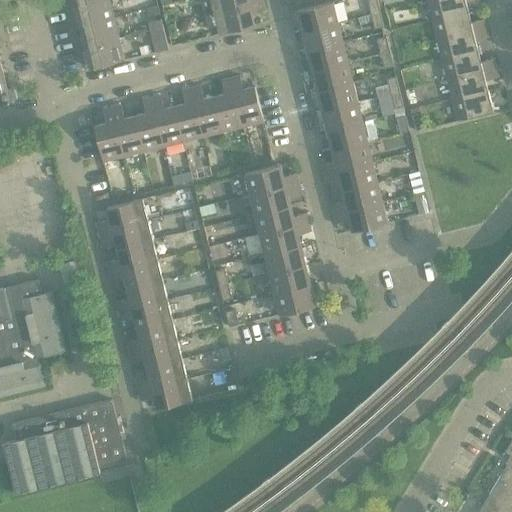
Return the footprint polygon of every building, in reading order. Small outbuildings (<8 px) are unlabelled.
[(110,0),(92,0),(75,4),(80,25),(114,17),(110,0)] [(211,0),(214,13),(263,1),(263,0),(211,0)] [(367,0),(371,14),(381,12),(377,0),(367,0)] [(429,0),(428,0),(433,20),(469,11),(466,1),(469,0),(429,0)] [(263,1),(214,13),(219,34),(255,25),(252,13),(266,10),(263,1)] [(298,10),(303,31),(339,22),(334,1),(298,10)] [(469,11),(433,20),(438,40),(487,28),(485,19),(471,22),(469,11)] [(381,12),(371,14),(375,29),(384,27),(381,12)] [(114,17),(80,25),(85,46),(119,38),(114,17)] [(149,22),(151,30),(164,27),(162,19),(149,22)] [(339,22),(303,31),(308,51),(344,42),(339,22)] [(164,27),(151,30),(156,52),(169,49),(164,27)] [(487,28),(438,40),(443,60),(479,51),(476,40),(489,37),(487,28)] [(377,39),(381,54),(390,52),(387,37),(377,39)] [(119,38),(85,46),(91,68),(125,60),(119,38)] [(344,42),(308,51),(313,71),(349,62),(344,42)] [(479,51),(443,60),(448,80),(497,67),(494,58),(481,61),(479,51)] [(390,52),(381,54),(385,70),(394,67),(390,52)] [(349,62),(313,71),(318,91),(353,82),(349,62)] [(497,67),(448,80),(453,99),(488,90),(486,80),(499,77),(497,67)] [(241,75),(231,78),(243,127),(264,122),(256,86),(244,89),(241,75)] [(387,79),(391,94),(400,91),(396,76),(387,79)] [(225,93),(215,96),(224,132),(243,127),(231,78),(222,80),(225,93)] [(353,82),(318,91),(323,110),(358,102),(353,82)] [(201,85),(192,88),(204,137),(224,132),(215,96),(204,98),(201,85)] [(186,103),(175,106),(184,141),(204,137),(192,88),(182,90),(186,103)] [(488,90),(453,99),(458,120),(494,111),(488,90)] [(400,91),(391,94),(395,109),(404,106),(400,91)] [(161,95),(152,97),(164,146),(184,141),(175,106),(165,108),(161,95)] [(146,113),(136,115),(144,151),(164,146),(152,97),(143,100),(146,113)] [(358,102),(323,110),(327,130),(363,121),(358,102)] [(122,105),(113,107),(124,156),(144,151),(136,115),(125,118),(122,105)] [(95,126),(104,161),(124,156),(113,107),(103,110),(106,123),(95,126)] [(416,131),(425,128),(422,113),(412,116),(416,131)] [(397,118),(401,133),(410,131),(406,116),(397,118)] [(363,121),(327,130),(332,150),(368,142),(363,121)] [(322,164),(324,174),(373,162),(368,142),(332,150),(335,161),(322,164)] [(373,162),(324,174),(326,183),(339,180),(342,190),(378,181),(373,162)] [(281,164),(245,173),(251,194),(300,182),(297,173),(284,176),(281,164)] [(332,204),(334,213),(383,201),(378,181),(342,190),(345,201),(332,204)] [(300,182),(251,194),(255,214),(291,205),(289,195),(302,191),(300,182)] [(97,222),(99,232),(148,220),(143,199),(108,207),(110,219),(97,222)] [(383,201),(334,213),(336,223),(349,219),(352,231),(388,222),(383,201)] [(214,204),(200,208),(202,217),(217,213),(214,204)] [(291,205),(255,214),(260,234),(309,222),(307,212),(294,216),(291,205)] [(428,205),(417,208),(419,215),(430,212),(428,205)] [(148,220),(99,232),(102,241),(115,238),(118,248),(153,239),(148,220)] [(197,220),(186,223),(187,231),(199,228),(197,220)] [(309,222),(260,234),(265,254),(301,245),(299,234),(312,231),(309,222)] [(107,262),(109,271),(158,259),(153,239),(118,248),(120,259),(107,262)] [(301,245),(265,254),(270,274),(306,265),(301,245)] [(158,259),(109,271),(111,281),(125,277),(127,288),(163,279),(158,259)] [(306,265),(270,274),(275,293),(311,284),(306,265)] [(216,271),(219,286),(229,284),(225,269),(216,271)] [(0,398),(46,387),(38,358),(68,351),(53,291),(42,294),(39,279),(19,284),(20,290),(7,293),(5,287),(0,288),(0,398)] [(117,302),(119,311),(168,299),(163,279),(127,288),(130,299),(117,302)] [(229,284),(219,286),(223,301),(232,299),(229,284)] [(311,284),(275,293),(280,314),(316,305),(311,284)] [(168,299),(119,311),(121,321),(135,317),(137,328),(173,319),(168,299)] [(230,327),(239,324),(235,310),(226,313),(230,327)] [(127,342),(129,351),(178,339),(173,319),(137,328),(140,338),(127,342)] [(178,339),(129,351),(131,360),(144,357),(147,368),(183,359),(178,339)] [(136,381),(139,391),(188,379),(183,359),(147,368),(150,378),(136,381)] [(188,379),(139,391),(141,400),(154,397),(157,408),(193,400),(188,379)] [(4,442),(9,464),(16,493),(101,472),(99,466),(127,460),(122,440),(126,439),(121,418),(117,419),(112,399),(14,424),(18,439),(4,442)] [(511,455),(511,457),(490,494),(508,505),(511,498),(511,440),(505,452),(511,455)] [(503,511),(508,505),(490,494),(478,511),(503,511)]
